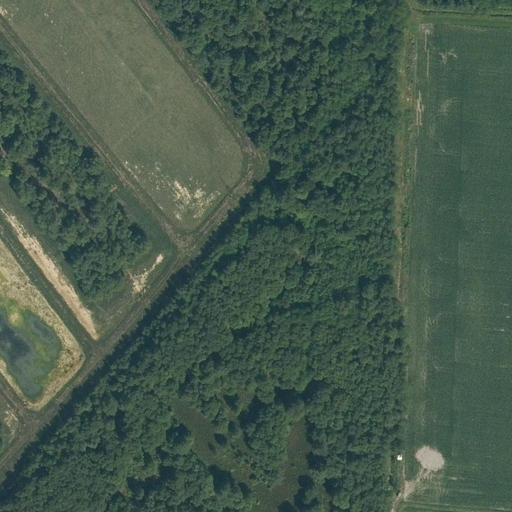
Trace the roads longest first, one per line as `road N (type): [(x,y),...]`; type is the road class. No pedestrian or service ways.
road 1 (track): [(0,22),(183,255)]
road 2 (track): [(0,213),(98,338)]
